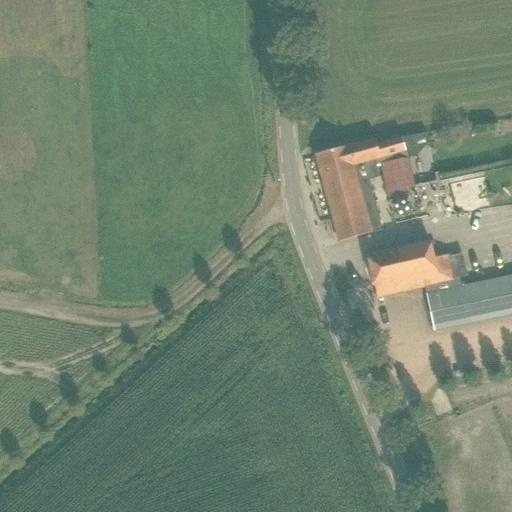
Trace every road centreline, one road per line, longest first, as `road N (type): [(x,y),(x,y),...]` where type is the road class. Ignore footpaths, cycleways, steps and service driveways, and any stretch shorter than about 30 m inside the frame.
road 1 (residential): [(397,479),(292,204),(277,0)]
road 2 (track): [(0,464),(292,204)]
